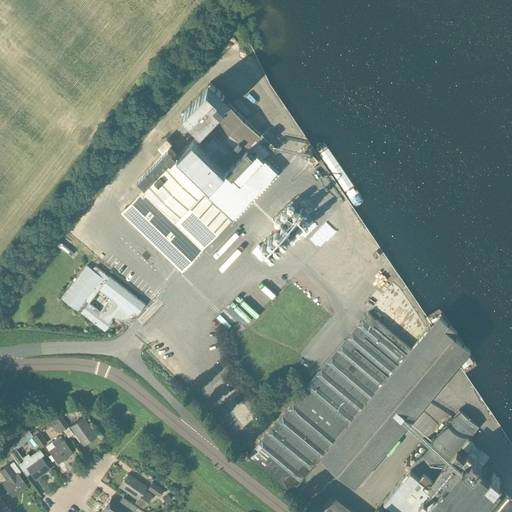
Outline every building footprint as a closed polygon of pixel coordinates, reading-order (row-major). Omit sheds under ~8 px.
[(185,110),(204,128),(178,154),(169,146),(139,178),(147,186),(145,188),(145,189),(143,192),(122,213),(182,271),(203,249),(233,218),(276,174),(248,147),(261,134),(209,84),(185,110)] [(267,236),(269,234),(255,252),(259,255),(267,267),(276,260),(273,256),(279,251),(288,240),(297,234),(311,216),(311,217),(321,205),(312,192),(306,197),(305,196),(284,221),(271,230),(267,236)] [(347,249),(364,285),(380,277),(377,270),(380,268),(361,229),(345,237),(350,247),(347,249)] [(118,318),(122,319),(128,318),(130,317),(133,315),(135,313),(137,314),(145,304),(109,276),(109,277),(96,266),(93,270),(87,265),(62,297),(105,330),(112,321),(110,319),(114,315),(118,318)] [(355,485),(362,477),(471,347),(454,332),(458,327),(442,314),(429,330),(402,290),(395,284),(251,455),(248,452),(246,455),(249,457),(250,455),(292,490),(321,456),(355,485)] [(225,310),(216,318),(228,330),(236,321),(225,310)] [(240,398),(252,414),(261,406),(249,391),(240,398)] [(77,403),(72,407),(75,412),(81,408),(77,403)] [(386,497),(379,505),(387,511),(511,511),(511,497),(496,484),(500,479),(494,473),(488,480),(484,477),(488,473),(480,467),(483,463),(462,445),(469,437),(479,425),(459,409),(386,497)] [(59,413),(54,417),(55,419),(63,430),(68,426),(61,415),(60,415),(59,413)] [(70,426),(83,444),(96,436),(83,417),(70,426)] [(53,418),(48,422),(52,427),(57,423),(53,418)] [(31,434),(36,440),(40,447),(47,442),(37,429),(31,434)] [(26,438),(26,439),(30,444),(36,440),(31,434),(26,438)] [(72,452),(67,444),(60,436),(46,446),(58,463),(72,452)] [(15,448),(9,453),(26,476),(26,475),(25,474),(29,471),(35,479),(50,469),(41,457),(44,455),(39,449),(30,455),(28,453),(22,457),(15,448)] [(7,480),(3,483),(12,496),(27,485),(18,473),(20,471),(13,461),(0,470),(7,480)] [(151,495),(144,490),(147,486),(128,474),(119,486),(137,499),(135,502),(143,507),(151,495)] [(152,483),(148,489),(159,496),(163,490),(152,483)] [(384,511),(377,506),(372,511),(355,511),(333,494),(319,511),(384,511)] [(168,495),(163,499),(167,504),(172,500),(168,495)] [(134,511),(137,506),(125,498),(121,504),(111,497),(102,510),(105,511),(126,511),(129,508),(134,511)]
